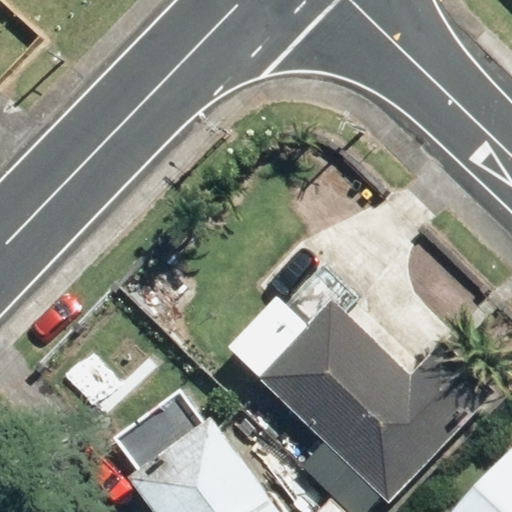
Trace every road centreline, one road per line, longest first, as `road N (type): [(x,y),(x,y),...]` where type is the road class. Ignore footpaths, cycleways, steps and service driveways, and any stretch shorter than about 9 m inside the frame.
road 1 (residential): [(248,0),(0,257)]
road 2 (residential): [(352,0),(511,153)]
